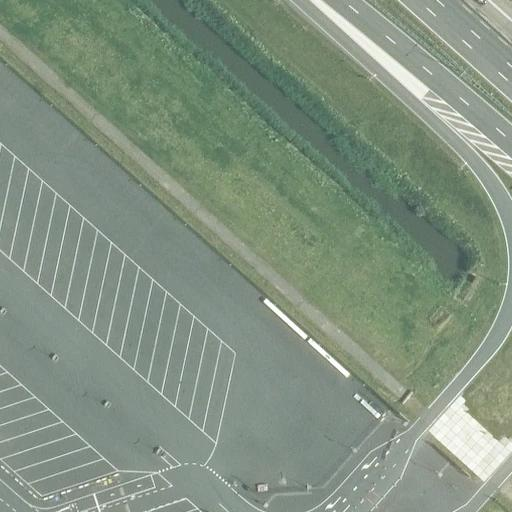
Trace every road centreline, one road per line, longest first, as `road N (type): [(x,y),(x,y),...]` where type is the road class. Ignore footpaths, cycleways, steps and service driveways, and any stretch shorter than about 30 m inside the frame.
road 1 (trunk): [(299,0),(471,159),(511,226)]
road 2 (trunk): [(338,0),(511,143)]
road 3 (unclassified): [(436,408),(352,511)]
road 4 (trunk): [(511,302),(487,349),(436,408)]
